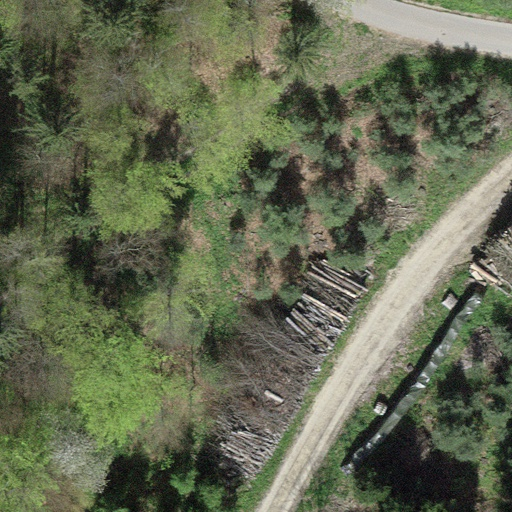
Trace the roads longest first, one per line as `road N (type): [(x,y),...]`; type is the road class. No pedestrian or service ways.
road 1 (track): [(277,511),(296,474),(511,196)]
road 2 (residential): [(511,38),(346,0)]
